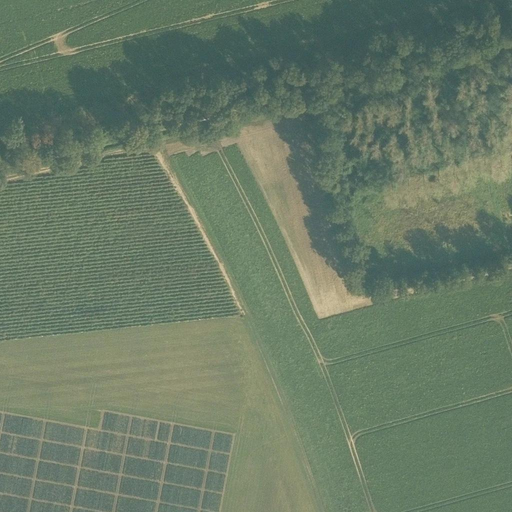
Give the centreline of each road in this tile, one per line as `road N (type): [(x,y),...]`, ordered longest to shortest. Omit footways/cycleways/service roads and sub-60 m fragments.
road 1 (track): [(333,511),(230,256),(144,131)]
road 2 (track): [(334,103),(511,50)]
